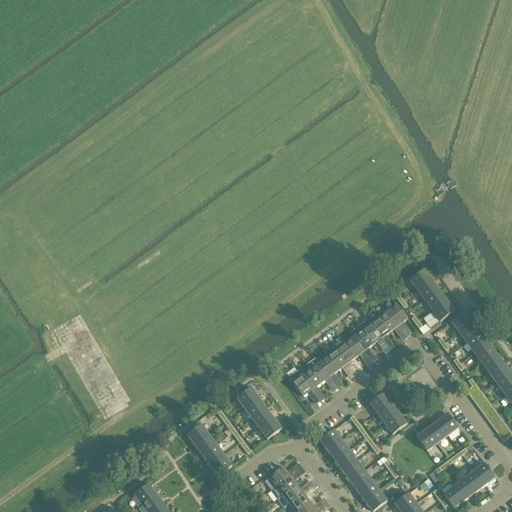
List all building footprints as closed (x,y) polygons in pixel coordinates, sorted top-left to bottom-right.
[(174,110),(148,126),(159,144),(185,128),(174,110)] [(136,138),(43,197),(59,223),(152,164),(136,138)] [(410,281),(417,292),(432,281),(424,271),(410,281)] [(417,292),(425,302),(439,292),(432,281),(417,292)] [(425,302),(432,312),(447,302),(439,292),(425,302)] [(58,319),(67,314),(59,301),(51,306),(58,319)] [(0,348),(20,337),(0,302),(0,348)] [(447,302),(432,312),(440,323),(454,312),(447,302)] [(387,309),(386,310),(401,331),(404,328),(402,325),(407,320),(397,306),(389,312),(387,309)] [(386,310),(377,317),(390,334),(395,329),(398,333),(401,331),(386,310)] [(451,324),(459,334),(473,324),(466,313),(451,324)] [(373,317),(367,322),(384,344),(387,341),(384,338),(390,334),(377,317),(376,315),(373,317)] [(76,335),(84,329),(78,321),(73,325),(67,318),(61,322),(67,330),(70,327),(76,335)] [(367,322),(359,328),(372,346),(378,342),(381,346),(384,344),(367,322)] [(459,334),(466,345),(481,334),(473,324),(459,334)] [(354,338),(353,338),(366,356),(369,354),(367,350),(372,346),(359,328),(350,334),(354,338)] [(56,329),(44,336),(48,342),(60,335),(56,329)] [(466,345),(474,355),(488,344),(481,334),(466,345)] [(50,348),(65,342),(62,336),(48,342),(50,348)] [(353,338),(344,345),(355,359),(361,355),(363,359),(366,356),(353,338)] [(56,352),(65,347),(62,342),(53,348),(56,352)] [(474,355),(481,365),(496,354),(488,344),(474,355)] [(344,345),(336,351),(349,369),(352,367),(350,363),(355,359),(344,345)] [(349,369),(336,351),(333,347),(324,354),(327,358),(338,372),(343,368),(346,371),(349,369)] [(481,365),(489,375),(503,364),(496,354),(481,365)] [(327,358),(318,364),(332,382),(335,380),(332,376),(338,372),(327,358)] [(310,371),(320,385),(326,381),(329,384),(332,382),(318,364),(315,359),(307,366),(310,371)] [(489,375),(497,385),(511,375),(503,364),(489,375)] [(307,372),(301,377),(314,395),(317,393),(315,389),(320,385),(310,371),(307,372)] [(301,377),(298,372),(288,379),(303,398),(309,394),(311,397),(314,395),(301,377)] [(497,385),(504,395),(511,389),(511,376),(511,375),(497,385)] [(466,392),(469,397),(479,390),(475,385),(472,388),(466,392)] [(237,399),(245,410),(259,399),(251,389),(237,399)] [(469,397),(473,402),(483,395),(479,390),(469,397)] [(369,405),(377,415),(392,404),(384,394),(369,405)] [(473,402),(477,408),(487,400),(483,395),(473,402)] [(245,410),(252,420),(267,409),(259,399),(245,410)] [(477,408),(481,413),(490,406),(487,400),(477,408)] [(377,415),(385,425),(399,415),(392,404),(377,415)] [(104,415),(114,409),(112,405),(102,411),(104,415)] [(481,413),(485,418),(494,411),(490,406),(481,413)] [(152,407),(136,418),(133,415),(125,421),(131,429),(156,412),(152,407)] [(252,420),(260,430),(274,420),(267,409),(252,420)] [(217,414),(225,424),(228,422),(221,411),(217,414)] [(485,418),(488,423),(498,416),(494,411),(485,418)] [(399,415),(385,425),(393,436),(407,425),(399,415)] [(447,415),(437,423),(448,437),(458,429),(447,415)] [(488,423),(492,428),(502,421),(498,416),(488,423)] [(350,419),(357,430),(361,427),(353,417),(350,419)] [(274,420),(260,430),(267,441),(282,430),(274,420)] [(492,428),(496,433),(506,426),(502,421),(492,428)] [(199,422),(193,426),(195,430),(201,426),(199,422)] [(225,424),(232,435),(236,432),(228,422),(225,424)] [(437,423),(427,430),(437,445),(448,437),(437,423)] [(187,436),(195,447),(209,436),(201,426),(195,430),(187,436)] [(496,433),(500,438),(509,431),(506,426),(496,433)] [(115,441),(123,435),(116,427),(109,434),(115,441)] [(357,430),(365,440),(368,437),(361,427),(357,430)] [(437,445),(427,430),(416,438),(427,452),(437,445)] [(320,442),(327,452),(342,441),(334,431),(320,442)] [(511,434),(509,431),(500,438),(504,443),(511,437),(511,434)] [(232,435),(240,445),(243,442),(236,432),(232,435)] [(195,447),(202,457),(217,446),(209,436),(195,447)] [(365,440),(372,450),(376,447),(368,437),(365,440)] [(327,452),(335,462),(349,451),(342,441),(327,452)] [(243,442),(240,445),(248,455),(251,453),(243,442)] [(470,445),(460,453),(462,457),(473,449),(470,445)] [(202,457),(210,467),(224,457),(217,446),(202,457)] [(335,462),(342,472),(357,462),(349,451),(335,462)] [(460,453),(449,461),(452,464),(462,457),(460,453)] [(224,457),(210,467),(218,478),(232,467),(224,457)] [(449,461),(439,468),(442,472),(452,464),(449,461)] [(342,472),(350,482),(364,472),(357,462),(342,472)] [(383,464),(388,470),(391,468),(387,462),(383,464)] [(484,465),(474,472),(485,487),(495,479),(484,465)] [(391,468),(388,470),(395,480),(399,478),(391,468)] [(265,483),(271,492),(276,488),(294,475),(291,472),(288,475),(284,469),(265,483)] [(350,482),(358,493),(372,482),(364,472),(350,482)] [(474,472),(464,480),(474,494),(485,487),(474,472)] [(276,488),(282,497),(297,486),(293,481),(296,478),(294,475),(276,488)] [(464,480),(454,487),(464,502),(474,494),(464,480)] [(358,493),(365,503),(379,492),(372,482),(358,493)] [(134,496),(142,506),(156,496),(149,485),(134,496)] [(289,505),(289,506),(307,493),(304,489),(301,492),(297,486),(282,497),(277,501),(283,509),(289,505)] [(464,502),(454,487),(443,495),(454,509),(464,502)] [(397,490),(390,495),(392,498),(399,493),(397,490)] [(432,493),(440,504),(443,501),(436,491),(432,493)] [(379,492),(365,503),(371,511),(374,511),(387,503),(379,492)] [(289,506),(293,511),(298,511),(313,501),(307,493),(289,506)] [(395,505),(399,511),(407,511),(417,505),(409,494),(395,505)] [(431,495),(419,504),(424,511),(436,503),(431,495)] [(142,506),(146,511),(155,511),(164,506),(156,496),(142,506)] [(298,511),(316,511),(320,510),(313,501),(298,511)]
